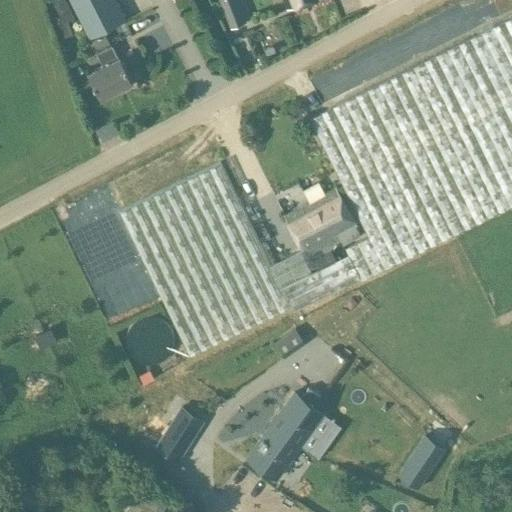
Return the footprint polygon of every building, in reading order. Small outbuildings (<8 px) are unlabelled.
[(70,0),(90,37),(126,18),(116,0),(70,0)] [(220,0),(231,28),(247,21),(238,0),(220,0)] [(349,253),(361,277),(362,279),(511,204),(511,16),(310,118),(344,185),(348,194),(369,235),(345,246),(349,253)] [(119,57),(112,44),(97,52),(104,65),(88,73),(101,98),(134,81),(121,56),(119,57)] [(190,354),(291,305),(282,287),(220,161),(119,211),(190,354)] [(344,185),(337,189),(336,187),(325,193),(320,183),(304,191),(309,201),(285,214),(307,254),(358,227),(342,197),(348,194),(344,185)] [(297,279),(307,299),(309,303),(361,277),(349,253),(297,279)] [(307,299),(297,279),(282,287),(291,305),(291,307),(307,299)] [(174,341),(175,336),(174,332),(173,327),(170,322),(167,318),(162,315),(158,313),(153,312),(148,312),(143,313),(140,314),(132,319),(127,327),(126,332),(125,337),(126,341),(128,347),(131,352),(134,355),(141,359),(145,361),(151,361),(156,360),(161,359),(166,355),(168,353),(171,349),(173,345),(174,341)] [(51,327),(35,334),(40,347),(57,340),(51,327)] [(295,332),(278,340),(283,350),(300,343),(295,332)] [(321,395),(309,386),(301,396),(295,391),(271,424),(300,445),(324,412),(314,405),(321,395)] [(205,419),(182,404),(168,425),(191,440),(205,419)] [(300,445),(271,424),(248,456),(277,477),(300,445)] [(398,473),(419,488),(446,447),(425,433),(398,473)] [(117,478),(111,487),(121,493),(126,483),(117,478)] [(161,511),(165,506),(137,492),(126,511),(161,511)]
